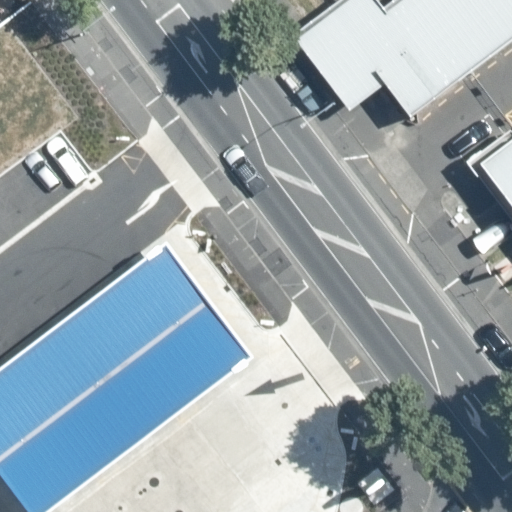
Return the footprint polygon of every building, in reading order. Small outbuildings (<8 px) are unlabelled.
[(344,0),(319,19),(366,79),(467,0),(344,0)] [(511,105),(433,166),(502,254),(511,246),(511,105)] [(157,241),(69,123),(0,174),(0,301),(6,309),(16,301),(25,314),(55,291),(64,285),(76,301),(157,241)] [(511,246),(502,254),(511,267),(511,246)] [(73,511),(106,490),(37,388),(0,413),(0,414),(14,436),(0,445),(0,511),(73,511)]
